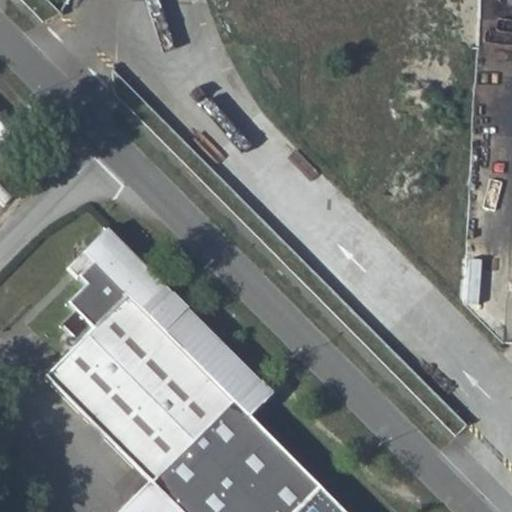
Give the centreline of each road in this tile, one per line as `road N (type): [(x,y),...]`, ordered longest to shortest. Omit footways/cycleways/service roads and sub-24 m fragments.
road 1 (unclassified): [(474,511),(110,149)]
road 2 (unclassified): [(110,149),(0,41)]
road 3 (residential): [(110,149),(0,250)]
